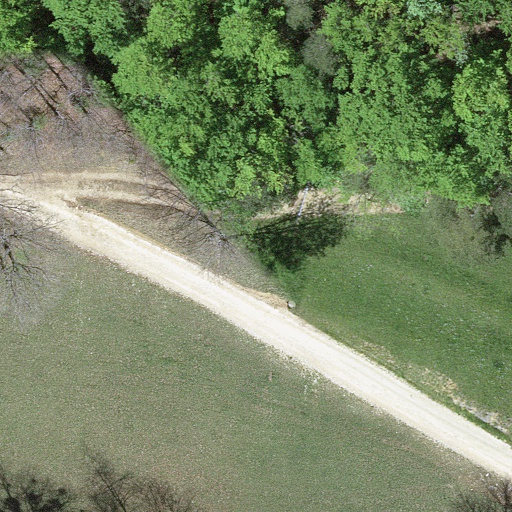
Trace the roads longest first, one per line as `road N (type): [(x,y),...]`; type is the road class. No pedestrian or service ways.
road 1 (track): [(511,467),(170,267),(0,187)]
road 2 (track): [(0,184),(301,200),(511,182)]
